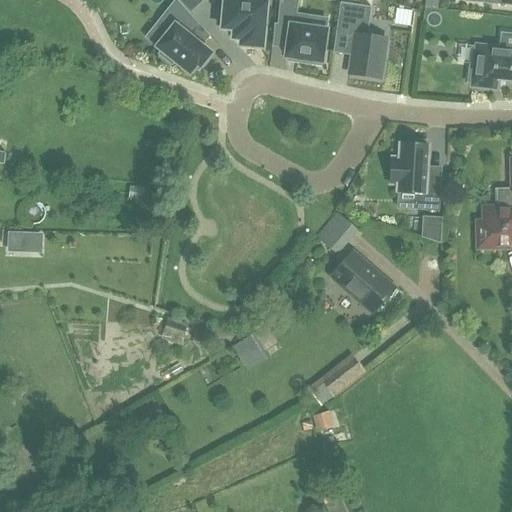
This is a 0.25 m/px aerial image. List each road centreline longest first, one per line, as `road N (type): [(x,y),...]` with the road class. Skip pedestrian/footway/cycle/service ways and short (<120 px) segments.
road 1 (residential): [(234,111),(250,148),(310,184),(342,176),(380,107)]
road 2 (residential): [(234,111),(242,93),(264,83),(380,107)]
road 3 (residential): [(380,107),(511,114)]
